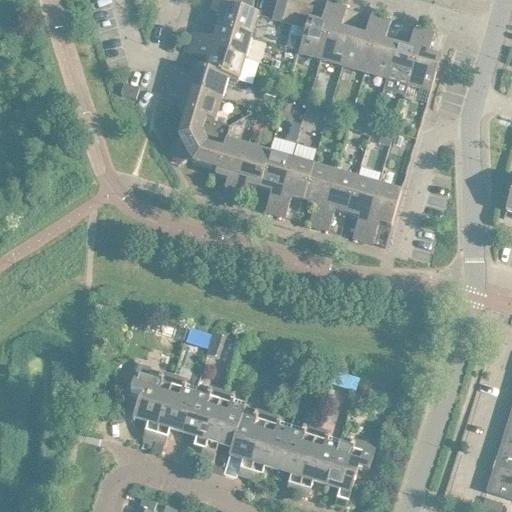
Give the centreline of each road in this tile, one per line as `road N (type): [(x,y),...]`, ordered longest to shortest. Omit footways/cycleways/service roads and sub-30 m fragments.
road 1 (tertiary): [(413,505),(478,287)]
road 2 (residential): [(109,511),(117,486),(135,467),(161,463),(222,482),(266,511)]
road 3 (tertiary): [(476,114),(478,287)]
road 4 (residential): [(403,245),(436,130),(476,114)]
